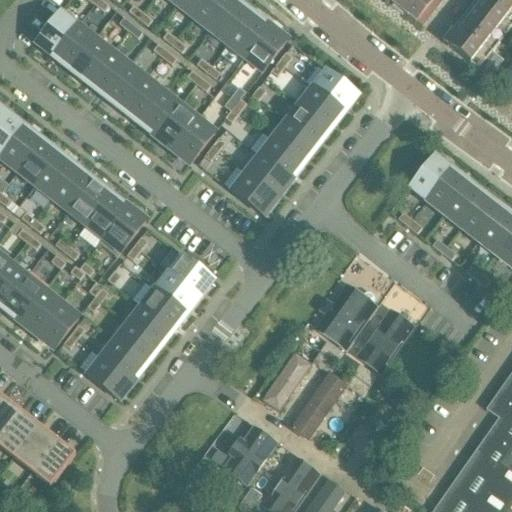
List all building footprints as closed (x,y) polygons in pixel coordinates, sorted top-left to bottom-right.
[(84,0),(84,1),(94,8),(99,2),(96,0),(84,0)] [(182,0),(176,8),(193,21),(209,0),(182,0)] [(209,0),(193,21),(210,35),(235,3),(230,0),(209,0)] [(391,9),(396,13),(406,0),(385,0),(393,6),(391,9)] [(406,0),(396,13),(401,17),(403,14),(416,24),(434,0),(406,0)] [(511,0),(483,0),(473,13),(456,36),(452,32),(442,44),(478,72),(511,27),(511,0)] [(99,2),(94,8),(103,15),(108,9),(99,2)] [(210,35),(227,48),(252,16),(235,3),(210,35)] [(128,15),(137,22),(142,16),(133,8),(128,15)] [(35,47),(52,61),(77,29),(59,15),(35,47)] [(142,16),(137,22),(147,30),(152,23),(142,16)] [(227,48),(244,61),(269,30),(252,16),(227,48)] [(118,27),(128,35),(133,28),(123,21),(118,27)] [(133,28),(128,35),(137,42),(142,36),(133,28)] [(52,61),(69,74),(94,42),(77,29),(52,61)] [(269,30),(244,61),(262,75),(287,44),(269,30)] [(162,42),(171,49),(176,43),(167,35),(162,42)] [(69,74),(86,87),(111,56),(94,42),(69,74)] [(176,43),(171,49),(181,56),(186,50),(176,43)] [(152,54),(162,61),(167,55),(157,47),(152,54)] [(167,55),(162,61),(171,69),(176,62),(167,55)] [(86,87),(103,101),(128,69),(111,56),(86,87)] [(285,56),(278,65),(284,70),(291,61),(285,56)] [(196,68),(205,76),(210,69),(201,62),(196,68)] [(284,70),(278,65),(270,75),(277,80),(284,70)] [(103,101),(120,114),(145,82),(128,69),(103,101)] [(210,69),(205,76),(215,83),(220,77),(210,69)] [(186,80),(196,88),(201,81),(191,74),(186,80)] [(326,74),(312,92),(343,117),(357,99),(326,74)] [(201,81),(196,88),(205,95),(210,89),(201,81)] [(120,114),(137,127),(162,96),(145,82),(120,114)] [(251,99),(257,104),(265,95),(258,90),(251,99)] [(238,91),(231,100),(237,105),(239,102),(245,96),(238,91)] [(312,92),(298,109),(330,133),(343,117),(312,92)] [(137,127),(154,141),(179,109),(162,96),(137,127)] [(230,115),(232,112),(237,105),(231,100),(223,110),(230,115)] [(239,102),(237,105),(232,112),(238,117),(246,107),(239,102)] [(154,141),(171,154),(196,122),(179,109),(154,141)] [(298,109),(285,126),(317,150),(330,133),(298,109)] [(0,127),(8,117),(0,110),(0,127)] [(232,112),(230,115),(225,121),(231,126),(238,117),(232,112)] [(0,161),(1,162),(25,131),(8,117),(0,127),(0,161)] [(196,122),(171,154),(189,168),(214,136),(196,122)] [(285,126),(272,143),(303,168),(317,150),(285,126)] [(1,162),(18,175),(42,144),(25,131),(1,162)] [(218,141),(211,150),(217,155),(225,146),(218,141)] [(272,143),(258,160),(290,185),(303,168),(272,143)] [(18,175),(35,189),(59,157),(42,144),(18,175)] [(217,155),(211,150),(204,160),(210,165),(217,155)] [(35,189),(28,199),(44,211),(52,202),(76,171),(59,157),(35,189)] [(409,190),(427,204),(451,173),(434,159),(409,190)] [(258,160),(245,177),(277,202),(290,185),(258,160)] [(52,202),(69,215),(93,184),(76,171),(52,202)] [(427,204),(444,217),(468,186),(451,173),(427,204)] [(277,202),(245,177),(231,195),(263,219),(277,202)] [(69,215),(86,229),(110,197),(93,184),(69,215)] [(444,217),(461,231),(485,199),(468,186),(444,217)] [(1,197),(0,197),(0,206),(5,210),(10,204),(1,197)] [(86,229),(103,242),(127,211),(110,197),(86,229)] [(461,231),(478,244),(502,213),(485,199),(461,231)] [(127,211),(103,242),(120,256),(145,224),(127,211)] [(478,244),(495,257),(511,235),(511,220),(502,213),(478,244)] [(20,222),(30,230),(35,223),(25,216),(20,222)] [(397,222),(407,230),(412,223),(402,216),(397,222)] [(35,223),(30,230),(39,237),(45,231),(35,223)] [(412,223),(407,230),(416,237),(421,231),(412,223)] [(16,239),(26,246),(31,240),(21,232),(16,239)] [(511,235),(495,257),(511,270),(511,235)] [(31,240),(26,246),(35,254),(40,247),(31,240)] [(141,240),(133,250),(140,255),(147,245),(141,240)] [(54,249),(64,256),(69,250),(59,242),(54,249)] [(431,249),(441,257),(446,250),(436,243),(431,249)] [(69,250),(64,256),(74,264),(79,257),(69,250)] [(140,255),(133,250),(126,259),(132,264),(140,255)] [(446,250),(441,257),(450,264),(455,258),(446,250)] [(0,279),(9,267),(0,259),(0,279)] [(50,265),(60,273),(65,266),(55,259),(50,265)] [(181,259),(167,276),(199,301),(213,283),(181,259)] [(65,266),(60,273),(69,280),(74,274),(65,266)] [(79,272),(82,275),(88,280),(93,274),(84,266),(79,272)] [(0,279),(0,310),(2,312),(30,276),(30,275),(26,280),(9,267),(0,279)] [(465,276),(475,283),(480,277),(470,269),(465,276)] [(114,274),(107,284),(113,289),(121,279),(114,274)] [(2,312),(19,325),(47,289),(30,276),(2,312)] [(167,276),(154,293),(185,318),(199,301),(167,276)] [(480,277),(475,283),(484,291),(489,284),(480,277)] [(88,295),(95,300),(101,292),(102,291),(96,286),(88,295)] [(19,325),(36,339),(61,307),(44,295),(48,289),(47,289),(19,325)] [(371,309),(375,304),(374,299),(369,296),(364,296),(361,301),(347,291),(317,333),(344,352),(374,310),(371,309)] [(95,300),(94,301),(100,306),(108,297),(101,292),(95,300)] [(154,293),(141,310),(172,335),(185,318),(154,293)] [(100,306),(94,301),(87,311),(93,316),(100,306)] [(61,307),(36,339),(53,353),(78,321),(61,307)] [(141,310),(127,327),(159,352),(172,335),(141,310)] [(357,361),(379,376),(411,330),(390,315),(357,361)] [(127,327),(114,344),(146,369),(159,352),(127,327)] [(78,328),(70,338),(77,343),(84,333),(78,328)] [(77,343),(70,338),(63,347),(69,352),(77,343)] [(114,344),(101,361),(132,386),(146,369),(114,344)] [(319,354),(337,367),(343,357),(326,345),(319,354)] [(329,377),(336,367),(319,355),(318,357),(312,365),(329,377)] [(262,404),(278,415),(310,368),(294,357),(262,404)] [(336,367),(352,378),(352,377),(369,390),(369,389),(376,380),(359,368),(343,357),(337,367),(336,367)] [(132,386),(101,361),(87,379),(118,404),(132,386)] [(511,511),(511,374),(485,413),(498,421),(433,511),(511,511)] [(329,377),(293,429),(291,431),(307,442),(314,433),(345,388),(329,377)] [(369,390),(352,378),(345,388),(347,389),(362,400),(369,390)] [(0,404),(0,441),(20,416),(2,402),(0,404)] [(0,441),(0,453),(12,463),(38,430),(20,416),(0,441)] [(12,463),(30,477),(56,444),(38,430),(12,463)] [(233,477),(227,485),(243,496),(277,446),(262,435),(253,447),(238,437),(217,466),(233,477)] [(56,444),(30,477),(49,491),(75,458),(56,444)] [(265,506),(258,502),(261,497),(250,490),(238,509),(241,511),(293,511),(317,478),(295,463),(265,506)] [(402,466),(389,485),(421,508),(434,489),(402,466)] [(206,477),(221,488),(228,478),(213,467),(206,477)] [(327,484),(307,511),(333,511),(345,497),(327,484)]
